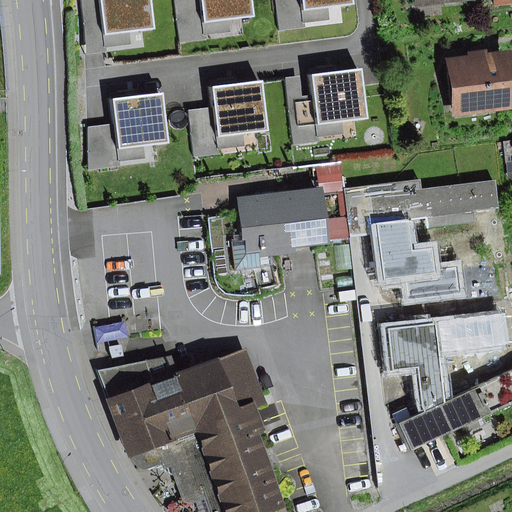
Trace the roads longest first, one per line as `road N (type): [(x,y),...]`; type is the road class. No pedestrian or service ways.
road 1 (primary): [(48,321),(29,0)]
road 2 (residential): [(364,0),(364,35),(351,46),(98,77)]
road 3 (primary): [(127,511),(74,412),(48,321)]
road 4 (residential): [(380,511),(511,451)]
